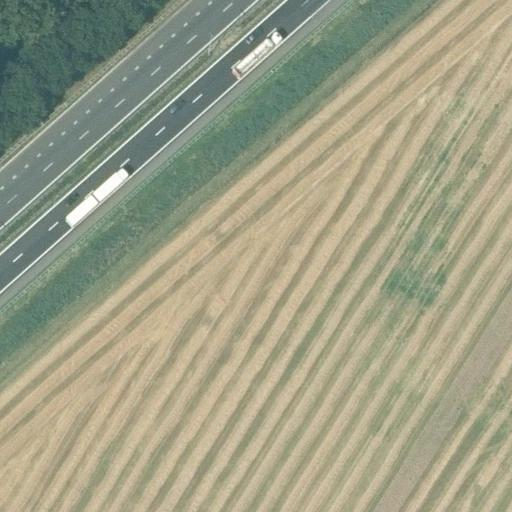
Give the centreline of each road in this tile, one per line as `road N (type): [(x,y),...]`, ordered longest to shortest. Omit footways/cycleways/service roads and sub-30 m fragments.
road 1 (motorway): [(0,273),(308,0)]
road 2 (motorway): [(234,0),(0,209)]
